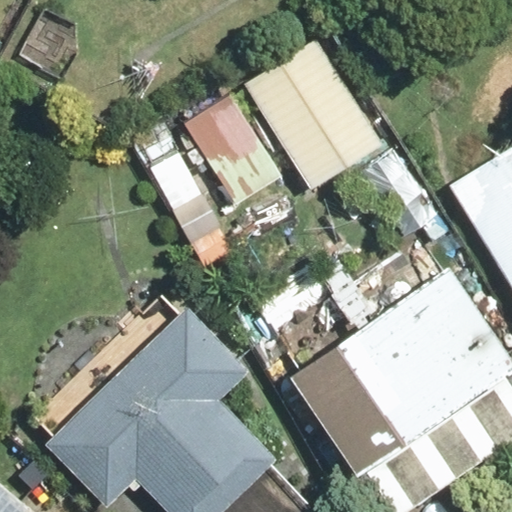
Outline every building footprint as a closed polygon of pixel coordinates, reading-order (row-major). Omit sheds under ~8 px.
[(277,59),(346,168),(384,144),(314,35),(277,59)] [(346,168),(277,59),(241,82),(311,191),(346,168)] [(227,90),(179,120),(233,204),(281,174),(227,90)] [(511,149),(509,145),(442,183),(511,304),(511,149)] [(393,511),(511,436),(511,392),(504,379),(511,373),(511,371),(447,270),(284,373),(350,477),(363,468),(390,511),(393,511)] [(249,366),(187,299),(42,441),(108,509),(133,483),(161,511),(217,511),(275,456),(217,398),(249,366)] [(55,310),(21,340),(54,378),(88,348),(55,310)] [(0,511),(11,511),(21,501),(0,482),(0,511)]
